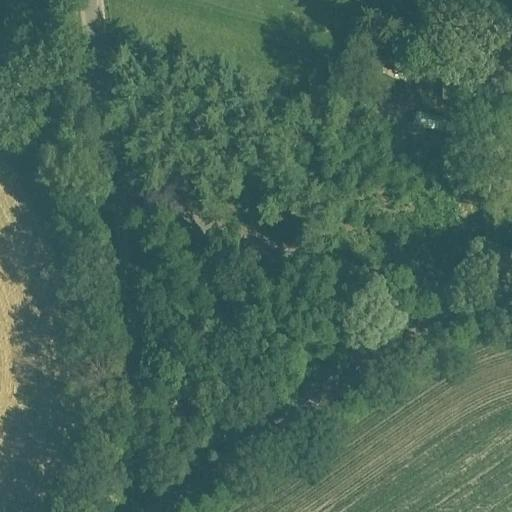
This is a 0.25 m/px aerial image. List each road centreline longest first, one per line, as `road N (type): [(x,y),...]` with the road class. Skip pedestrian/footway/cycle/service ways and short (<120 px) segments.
road 1 (unclassified): [(511,254),(93,15)]
road 2 (unclassified): [(130,511),(409,337),(511,299)]
